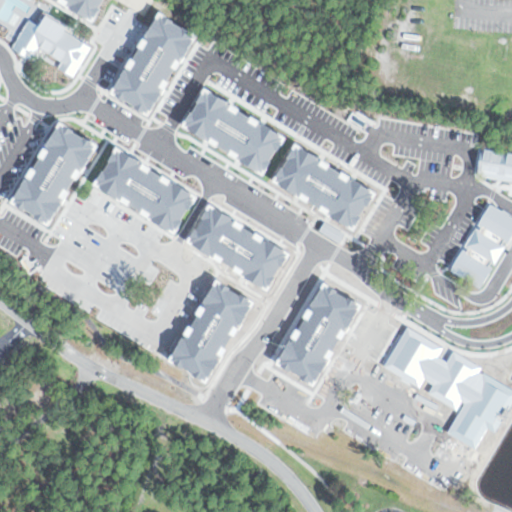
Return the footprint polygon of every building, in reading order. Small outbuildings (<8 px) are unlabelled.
[(59,39),(90,3),(86,0),(77,0),(50,31),(59,39)] [(145,55),(120,21),(112,27),(137,61),(145,55)] [(0,49),(0,60),(10,54),(5,46),(0,49)] [(69,68),(62,71),(71,91),(78,88),(69,68)] [(204,84),(229,109),(236,102),(211,77),(204,84)] [(197,135),(178,95),(168,99),(187,140),(197,135)] [(124,130),(147,165),(156,159),(132,125),(124,130)] [(312,149),(302,135),(276,153),(286,168),(312,149)] [(475,172),(511,177),(511,153),(478,148),(475,172)] [(106,194),(113,189),(89,154),(82,160),(106,194)] [(61,202),(45,174),(39,179),(54,206),(61,202)] [(226,201),(232,211),(264,191),(257,181),(226,201)] [(398,213),(366,195),(358,209),(370,217),(366,225),(378,232),(382,227),(388,230),(398,213)] [(212,225),(209,218),(188,229),(192,235),(212,225)] [(127,262),(132,270),(163,252),(158,243),(127,262)] [(96,281),(88,274),(75,290),(99,309),(118,285),(103,273),(96,281)] [(275,300),(306,319),(315,304),(285,285),(275,300)] [(254,329),(250,324),(241,332),(237,328),(226,338),(235,348),(254,329)] [(204,377),(207,370),(195,364),(197,361),(185,355),(180,366),(204,377)] [(381,361),(374,356),(353,389),(360,393),(381,361)] [(469,434),(453,423),(440,442),(463,459),(473,445),(465,439),(469,434)]
